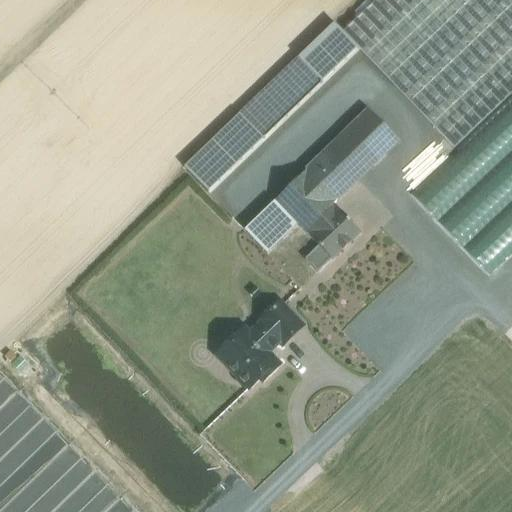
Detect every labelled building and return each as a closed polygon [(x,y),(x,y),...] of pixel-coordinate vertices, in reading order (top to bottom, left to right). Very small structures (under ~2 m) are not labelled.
[(511,94),(511,0),(377,0),(343,33),(454,149),(511,94)] [(298,58),(240,115),(261,136),(319,80),(298,58)] [(511,98),(411,195),(489,277),(511,255),(511,98)] [(369,111),(330,148),(359,179),(398,141),(369,111)] [(330,148),(275,201),(309,236),(337,209),(333,205),(359,179),(330,148)] [(337,209),(309,236),(320,247),(305,261),(318,274),(332,260),(332,261),(360,233),(337,209)] [(511,256),(490,278),(511,300),(511,256)] [(279,303),(259,322),(261,324),(279,344),(283,347),(303,327),(279,303)] [(261,324),(249,335),(244,330),(229,344),(232,347),(220,358),(238,376),(237,381),(242,386),(247,386),(250,389),(261,379),(263,382),(279,367),(270,358),(270,352),(279,344),(261,324)]
